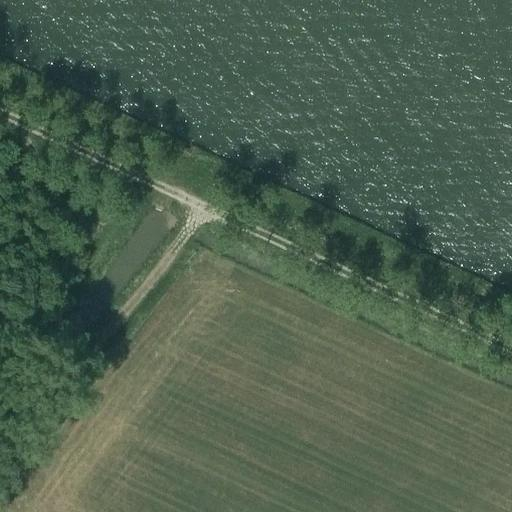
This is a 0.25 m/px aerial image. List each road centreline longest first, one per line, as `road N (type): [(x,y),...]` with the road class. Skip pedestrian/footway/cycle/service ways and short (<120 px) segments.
road 1 (track): [(511,352),(201,209)]
road 2 (track): [(0,453),(146,288),(201,209)]
road 3 (track): [(201,209),(0,116)]
